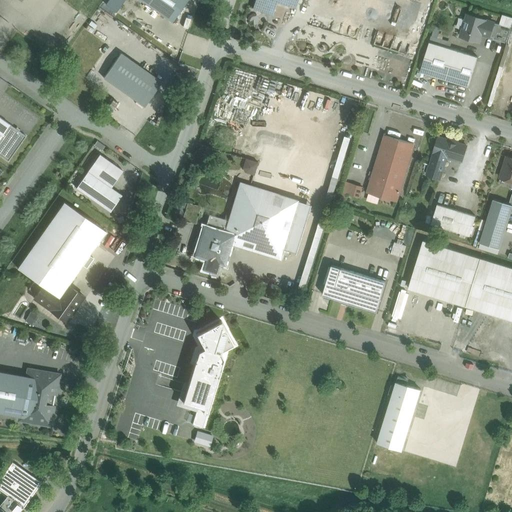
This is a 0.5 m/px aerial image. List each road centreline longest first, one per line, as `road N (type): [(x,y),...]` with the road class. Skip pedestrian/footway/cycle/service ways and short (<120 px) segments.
road 1 (unclassified): [(139,272),(511,384)]
road 2 (unclassified): [(216,43),(511,133)]
road 3 (unknown): [(358,86),(299,271),(289,276),(237,259)]
road 4 (unclassified): [(139,272),(55,511)]
road 5 (unclassified): [(216,43),(170,174)]
road 6 (unclassified): [(72,113),(0,215)]
